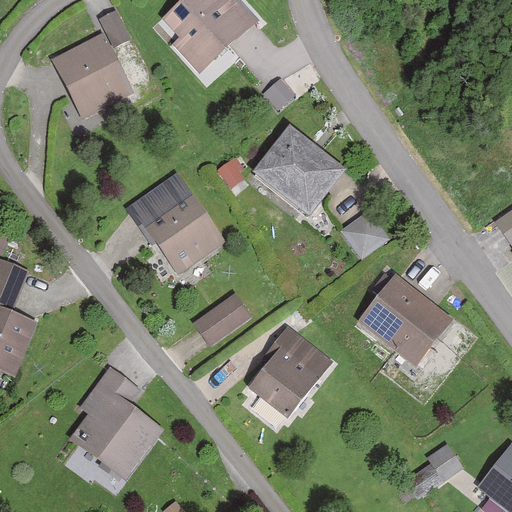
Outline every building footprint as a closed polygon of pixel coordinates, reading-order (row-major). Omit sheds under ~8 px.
[(216,0),(181,0),(152,29),(198,75),(245,29),(216,0)] [(120,8),(101,18),(115,45),(134,36),(120,8)] [(127,98),(100,39),(46,63),(74,123),(127,98)] [(335,178),(283,133),(246,177),(297,221),(335,178)] [(221,247),(171,178),(124,212),(175,281),(221,247)] [(504,252),(511,246),(511,213),(488,230),(504,252)] [(356,266),(388,245),(368,214),(336,234),(356,266)] [(24,274),(0,264),(0,375),(15,381),(35,327),(8,317),(24,274)] [(443,324),(387,279),(350,326),(406,370),(443,324)] [(201,351),(246,320),(230,297),(184,327),(201,351)] [(331,367),(285,331),(236,391),(281,428),(331,367)] [(129,389),(104,371),(73,412),(85,421),(66,446),(119,486),(159,433),(118,403),(129,389)] [(458,473),(443,449),(421,462),(436,486),(458,473)] [(511,455),(504,449),(477,484),(511,510),(511,455)]
